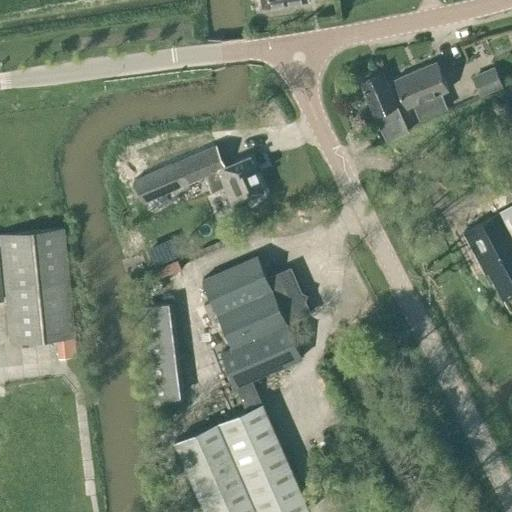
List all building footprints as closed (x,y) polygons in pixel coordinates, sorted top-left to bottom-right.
[(436,61),(394,79),(406,108),(418,103),(420,106),(415,108),(420,119),(448,107),(443,96),(438,98),(437,95),(449,90),(436,61)] [(503,85),(494,65),(472,75),(481,95),(503,85)] [(383,73),(360,83),(374,115),(375,114),(387,141),(408,132),(383,73)] [(134,179),(143,202),(205,176),(212,192),(225,186),(233,204),(264,191),(249,156),(225,166),(216,145),(172,164),(171,163),(134,179)] [(511,198),(511,194),(502,175),(480,187),(492,209),(511,198)] [(511,206),(500,213),(464,232),(485,272),(489,270),(503,297),(511,292),(511,206)] [(62,228),(0,234),(0,299),(5,299),(10,343),(55,338),(73,336),(62,228)] [(206,511),(306,511),(311,510),(253,378),(302,357),(287,323),(311,312),(305,299),(308,294),(302,292),(291,267),(268,277),(258,255),(202,279),(211,300),(217,312),(232,347),(221,352),(246,410),(175,441),(206,511)] [(209,316),(217,312),(211,300),(204,303),(209,316)] [(142,303),(148,400),(178,398),(171,301),(142,303)] [(57,357),(75,355),(73,336),(55,338),(57,357)]
